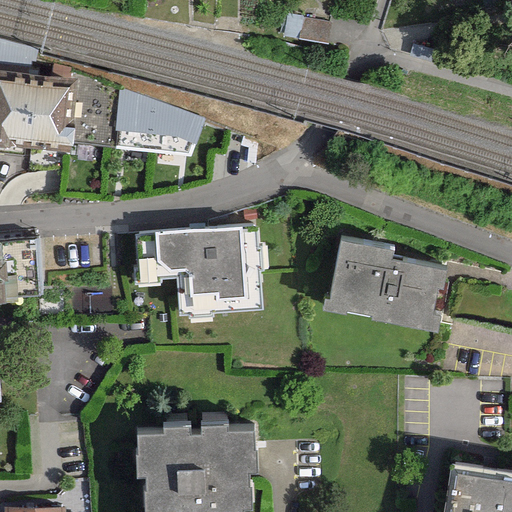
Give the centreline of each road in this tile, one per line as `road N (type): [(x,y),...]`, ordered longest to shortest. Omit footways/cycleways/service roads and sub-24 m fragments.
road 1 (residential): [(0,214),(232,193),(304,157)]
road 2 (residential): [(369,52),(511,90)]
road 3 (residential): [(369,52),(304,157)]
